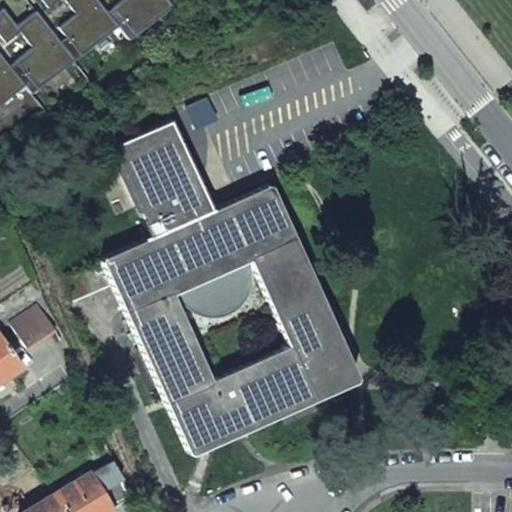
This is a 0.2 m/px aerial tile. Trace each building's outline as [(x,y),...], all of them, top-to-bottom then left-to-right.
[(101,0),(38,0),(46,9),(57,0),(66,0),(76,11),(60,25),(82,50),(119,19),(110,9),(101,0)] [(122,0),(110,9),(119,19),(132,39),(179,8),(174,0),(122,0)] [(0,5),(0,47),(3,52),(20,39),(30,52),(14,56),(36,85),(72,59),(39,15),(19,30),(0,5)] [(0,56),(0,102),(22,87),(0,56)] [(112,285),(185,450),(350,377),(280,221),(284,219),(268,183),(196,214),(192,205),(189,198),(194,194),(197,191),(197,184),(168,120),(106,148),(146,236),(97,258),(98,261),(105,277),(108,276),(112,285)] [(98,261),(58,279),(69,304),(112,285),(108,276),(105,277),(98,261)] [(20,314),(37,339),(52,329),(35,304),(20,314)] [(0,378),(19,365),(0,336),(0,378)] [(53,494),(64,511),(106,511),(112,509),(110,506),(128,495),(112,460),(90,473),(89,472),(71,483),(53,494)] [(23,511),(64,511),(53,494),(35,505),(23,511)]
